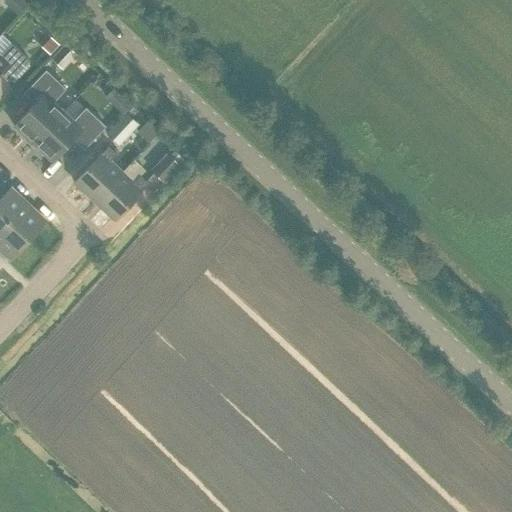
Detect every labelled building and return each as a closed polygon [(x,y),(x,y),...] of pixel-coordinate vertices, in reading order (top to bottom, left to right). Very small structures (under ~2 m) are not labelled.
[(72,61),(83,50),(76,42),(64,53),(72,61)] [(0,55),(0,77),(7,85),(30,61),(12,44),(1,56),(0,55)] [(33,144),(64,111),(53,101),(65,89),(45,70),(25,92),(36,102),(14,126),(33,144)] [(64,111),(33,144),(51,161),(73,138),(84,148),(105,126),(85,108),(74,120),(64,111)] [(138,124),(126,113),(107,133),(118,144),(138,124)] [(74,182),(94,201),(122,172),(110,161),(116,154),(108,146),(102,153),(101,153),(74,182)] [(175,160),(166,152),(149,170),(163,184),(185,161),(180,156),(175,160)] [(133,183),(122,172),(94,201),(114,220),(142,191),(142,190),(148,183),(140,176),(133,183)] [(0,198),(0,213),(28,240),(46,221),(10,188),(0,198)] [(28,240),(0,213),(0,249),(10,259),(28,240)]
